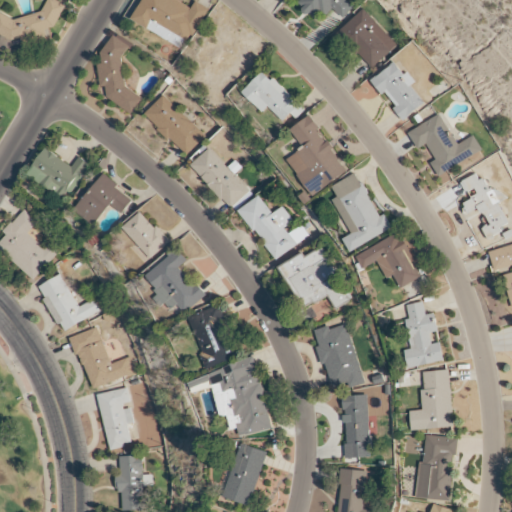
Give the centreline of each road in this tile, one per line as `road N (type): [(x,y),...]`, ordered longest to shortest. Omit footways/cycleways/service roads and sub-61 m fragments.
road 1 (residential): [(488,511),(491,406),(474,318),(451,261),(384,153),(284,40),(234,0)]
road 2 (residential): [(294,511),(304,418),(268,315),(233,263),(139,161),(0,70)]
road 3 (tertiary): [(0,307),(62,415),(76,511)]
road 4 (residential): [(107,0),(0,182)]
